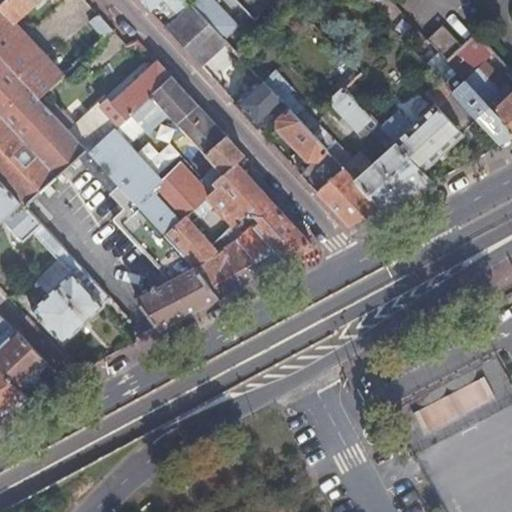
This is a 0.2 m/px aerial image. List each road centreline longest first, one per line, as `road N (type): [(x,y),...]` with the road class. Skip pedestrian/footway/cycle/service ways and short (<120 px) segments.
road 1 (primary): [(511,205),(0,483)]
road 2 (primary): [(0,500),(511,225)]
road 3 (primary): [(364,269),(0,457)]
road 4 (residential): [(118,0),(364,269)]
road 5 (primary): [(95,511),(131,471),(305,366)]
road 6 (primary): [(305,366),(511,245)]
road 7 (primary): [(511,188),(364,269)]
road 8 (residential): [(383,511),(305,366)]
